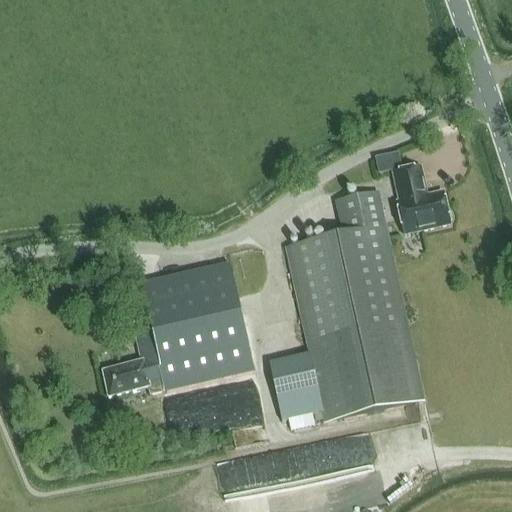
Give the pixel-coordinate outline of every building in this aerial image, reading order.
[(394,158),(376,161),(380,176),(397,172),(394,158)] [(450,225),(453,221),(451,214),(448,212),(444,194),(428,198),(422,170),(394,176),(400,204),(397,204),(405,237),(451,227),(450,225)] [(325,427),(337,424),(425,405),(378,194),(335,204),(342,237),(286,250),(310,356),(323,415),(325,427)] [(151,398),(255,373),(234,272),(209,274),(215,309),(151,319),(152,320),(133,324),(143,365),(103,374),(109,400),(150,390),(151,398)] [(253,511),(320,511),(323,511),(315,481),(250,498),(253,511)]
